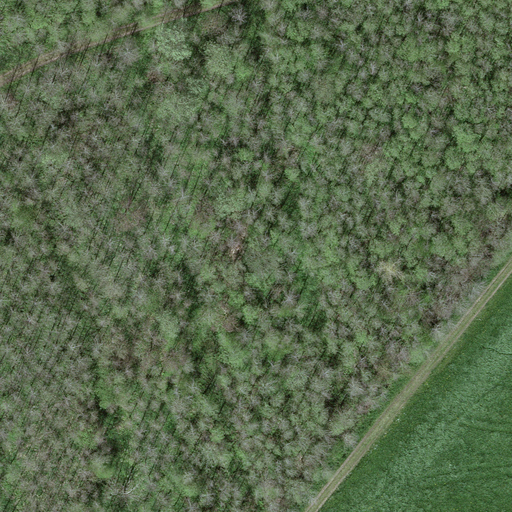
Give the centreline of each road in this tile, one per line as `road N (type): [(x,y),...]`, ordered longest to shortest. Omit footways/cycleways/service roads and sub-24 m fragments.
road 1 (track): [(315,511),(511,268)]
road 2 (track): [(201,0),(0,83)]
